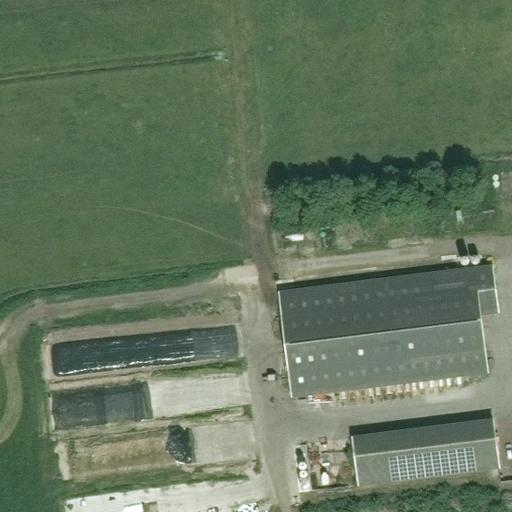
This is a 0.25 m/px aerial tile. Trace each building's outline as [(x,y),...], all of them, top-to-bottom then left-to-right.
[(275,235),(280,255),(288,253),(283,233),(275,235)] [(294,398),(487,373),(480,316),(498,313),(492,267),(280,293),(294,398)] [(357,493),(499,481),(494,427),(353,439),(357,493)] [(327,446),(304,449),(305,458),(328,455),(327,446)] [(61,460),(61,481),(125,482),(125,461),(61,460)] [(227,511),(225,492),(87,509),(87,508),(62,511),(61,511),(227,511)]
